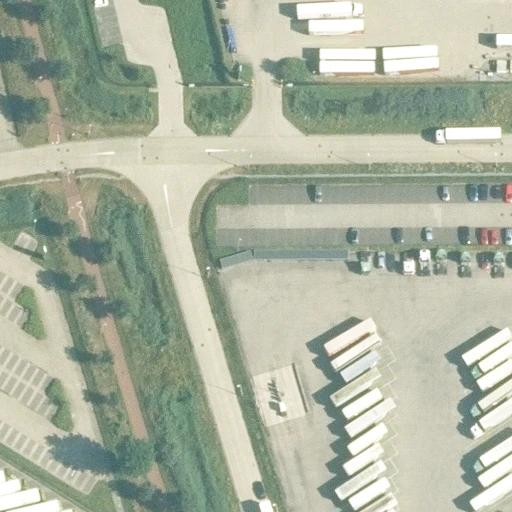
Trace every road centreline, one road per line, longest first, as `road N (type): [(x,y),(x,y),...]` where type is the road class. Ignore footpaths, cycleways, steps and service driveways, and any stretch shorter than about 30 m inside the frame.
road 1 (unknown): [(511,13),(276,17),(255,31),(270,152)]
road 2 (unclassified): [(158,152),(172,231),(255,511)]
road 3 (unclassified): [(511,151),(158,152)]
road 4 (unknown): [(306,511),(289,326),(299,308),(323,296),(411,297)]
road 5 (unknown): [(411,297),(422,511)]
road 6 (unclassified): [(158,152),(62,158),(0,172)]
